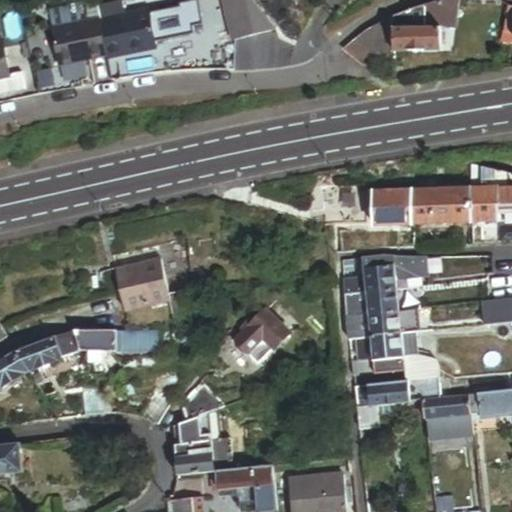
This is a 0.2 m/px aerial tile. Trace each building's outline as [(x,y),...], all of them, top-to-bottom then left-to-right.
[(92,0),(96,15),(103,13),(100,1),(100,0),(92,0)] [(124,0),(104,0),(100,1),(103,13),(110,50),(111,52),(160,42),(152,5),(127,11),(124,0)] [(444,27),(457,27),(463,0),(437,0),(433,2),(433,13),(428,12),(428,27),(444,27)] [(433,13),(433,2),(396,15),(398,51),(444,50),(444,27),(428,27),(428,12),(433,13)] [(96,15),(54,23),(62,61),(110,50),(103,13),(96,15)] [(393,37),(396,15),(378,25),(348,49),(359,59),(394,58),(393,37)] [(0,92),(29,86),(25,70),(13,73),(4,37),(0,37),(0,92)] [(474,163),(475,189),(485,189),(485,166),(474,163)] [(511,173),(485,166),(485,189),(475,189),(476,220),(503,220),(503,215),(503,208),(511,207),(511,173)] [(417,221),(415,189),(376,190),(376,221),(417,221)] [(417,221),(476,220),(475,189),(415,189),(417,221)] [(503,215),(511,215),(511,207),(503,208),(503,215)] [(428,257),(386,257),(365,259),(367,279),(345,281),(347,295),(399,290),(398,279),(429,275),(428,257)] [(125,311),(171,299),(169,293),(160,258),(114,270),(125,311)] [(169,293),(171,299),(175,321),(188,310),(192,290),(169,293)] [(399,290),(347,295),(349,317),(401,311),(399,290)] [(511,299),(486,302),(489,324),(511,322),(511,299)] [(422,309),(401,311),(403,334),(416,332),(424,332),(422,309)] [(254,317),(233,338),(237,342),(250,355),(265,340),(275,350),(290,334),(267,311),(257,320),(254,317)] [(401,311),(349,317),(349,326),(371,324),(371,329),(350,331),(351,339),(359,338),(372,337),(403,334),(401,311)] [(161,345),(158,329),(156,330),(154,330),(152,330),(150,331),(147,331),(144,331),(140,331),(138,331),(117,331),(78,331),(83,351),(90,351),(102,352),(118,352),(152,349),(152,345),(161,345)] [(83,351),(78,331),(73,332),(66,335),(58,337),(49,340),(41,343),(35,345),(28,348),(17,352),(29,371),(83,351)] [(416,332),(403,334),(406,356),(418,355),(416,332)] [(403,334),(372,337),(375,360),(361,362),(353,362),(355,376),(407,370),(406,356),(403,334)] [(372,337),(359,338),(361,362),(375,360),(372,337)] [(102,360),(102,352),(90,351),(90,360),(102,360)] [(0,388),(29,371),(17,352),(0,362),(0,388)] [(437,362),(418,355),(406,356),(407,370),(409,382),(412,382),(414,403),(426,402),(425,400),(444,398),(442,382),(443,368),(437,362)] [(359,409),(378,407),(396,405),(414,403),(412,382),(409,382),(356,388),(359,409)] [(137,417),(157,425),(175,396),(157,385),(137,417)] [(86,417),(106,415),(102,401),(99,389),(82,393),(86,417)] [(218,411),(198,389),(180,409),(185,423),(218,411)] [(511,391),(481,395),(484,420),(511,417),(511,391)] [(484,420),(481,395),(472,396),(474,415),(475,421),(484,420)] [(474,415),(472,396),(444,398),(425,400),(426,402),(427,420),(474,415)] [(108,399),(102,401),(106,415),(112,415),(108,399)] [(396,405),(378,407),(380,421),(397,420),(396,405)] [(380,421),(378,407),(359,409),(361,431),(380,429),(380,421)] [(192,439),(174,441),(178,477),(213,473),(244,470),(244,463),(214,466),(212,443),(193,445),(192,439)] [(20,444),(0,446),(0,477),(23,475),(20,444)] [(278,508),(274,467),(244,470),(213,473),(214,489),(220,489),(220,492),(237,490),(237,495),(241,495),(243,509),(258,508),(258,510),(278,508)] [(346,511),(342,473),(284,480),(287,511),(346,511)] [(193,500),(193,511),(204,511),(204,498),(193,500)] [(193,511),(193,500),(167,502),(165,505),(166,511),(193,511)]
